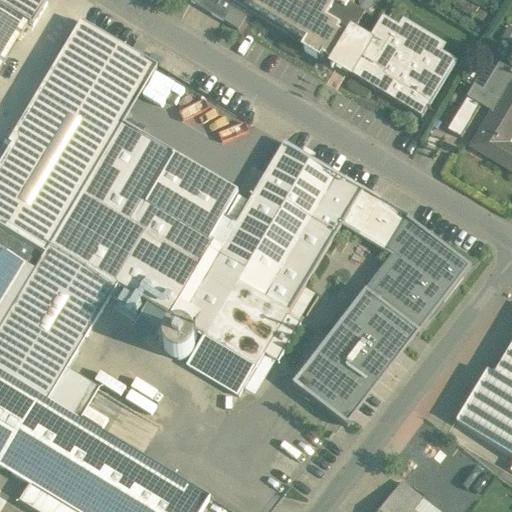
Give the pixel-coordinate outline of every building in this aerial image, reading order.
[(47,4),(39,0),(0,0),(0,7),(28,24),(33,27),(47,4)] [(235,0),(192,0),(190,3),(238,32),(248,14),(233,5),(235,0)] [(235,0),(233,5),(248,14),(302,47),(300,50),(304,52),(316,60),(319,62),(321,58),(321,59),(322,58),(333,64),(330,69),(332,70),(336,63),(338,64),(335,69),(347,76),(350,71),(352,72),(350,77),(421,120),(427,110),(429,111),(430,110),(428,109),(454,65),(438,55),(442,48),(403,25),(399,31),(383,22),(369,45),(352,35),(365,15),(352,7),(356,0),(235,0)] [(0,70),(28,24),(0,7),(0,70)] [(0,167),(0,230),(44,257),(50,247),(123,126),(158,69),(81,24),(8,145),(12,147),(0,167)] [(511,73),(498,66),(482,93),(473,87),(466,99),(481,106),(480,107),(490,114),(469,148),(472,150),(475,145),(492,156),(489,160),(511,173),(511,149),(506,146),(511,136),(511,73)] [(466,99),(446,133),(460,141),(480,107),(481,106),(466,99)] [(223,249),(146,204),(175,156),(123,126),(50,247),(118,288),(170,319),(203,338),(186,367),(239,399),(264,356),(287,319),(287,318),(304,290),(341,228),(363,192),(347,182),(347,183),(285,146),(237,226),(223,249)] [(237,193),(175,156),(146,204),(223,249),(237,226),(223,218),(237,193)] [(392,258),(366,293),(421,335),(471,269),(408,221),(410,219),(409,218),(408,219),(363,192),(341,228),(392,258)] [(0,230),(0,251),(25,266),(25,268),(35,274),(44,257),(0,230)] [(118,288),(50,247),(44,257),(35,274),(0,331),(0,468),(30,487),(20,503),(34,511),(202,511),(209,501),(80,422),(73,419),(93,387),(67,371),(111,299),(118,288)] [(0,307),(25,268),(25,266),(0,251),(0,307)] [(25,268),(0,307),(0,331),(35,274),(25,268)] [(170,319),(118,288),(111,299),(142,318),(130,337),(151,350),(170,319)] [(304,290),(287,318),(298,325),(315,297),(304,290)] [(421,335),(366,293),(293,388),(347,430),(421,335)] [(287,319),(264,356),(278,365),(301,327),(287,319)] [(182,331),(178,331),(175,331),(171,332),(169,334),(167,336),(165,338),(164,341),(163,343),(163,347),(163,351),(164,353),(165,355),(167,357),(170,359),(172,361),(175,362),(179,362),(184,361),(187,360),(189,358),(192,355),(193,352),(194,349),(194,346),(194,342),(193,340),(192,338),(190,335),(188,334),(185,332),(182,331)] [(511,347),(494,378),(487,374),(456,424),(511,458),(511,347)] [(265,357),(244,392),(255,398),(275,363),(265,357)] [(93,387),(73,419),(80,422),(99,391),(93,387)] [(380,511),(415,511),(423,502),(401,485),(380,511)]
